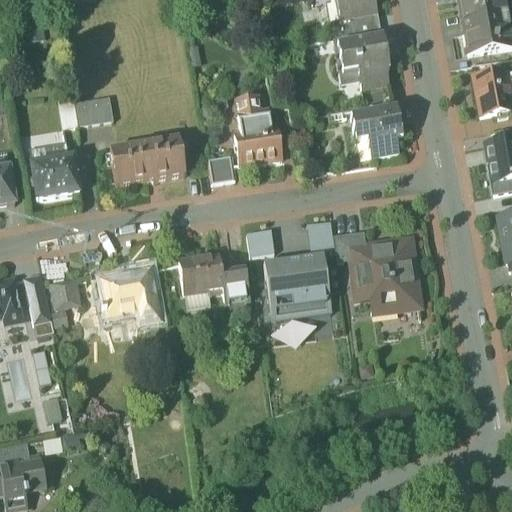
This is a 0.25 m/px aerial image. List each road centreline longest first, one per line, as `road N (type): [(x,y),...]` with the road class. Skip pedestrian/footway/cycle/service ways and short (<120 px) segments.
road 1 (residential): [(0,255),(446,178)]
road 2 (residential): [(493,463),(446,178)]
road 3 (residential): [(446,178),(414,0)]
road 4 (residential): [(454,469),(411,476),(330,511)]
